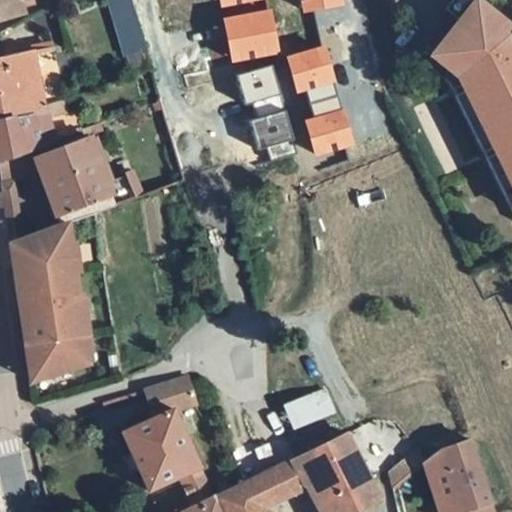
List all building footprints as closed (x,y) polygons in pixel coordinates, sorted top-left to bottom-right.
[(0,0),(0,22),(27,18),(23,4),(34,0),(0,0)] [(125,55),(146,49),(132,0),(120,0),(111,3),(125,55)] [(342,0),(302,0),(305,12),(343,5),(342,0)] [(477,0),(427,63),(452,83),(511,206),(511,26),(477,0)] [(272,12),(226,20),(234,60),(279,52),(272,12)] [(326,48),(288,58),(297,92),(307,89),(332,82),(335,81),(326,48)] [(37,55),(43,98),(62,90),(58,51),(37,55)] [(0,62),(0,126),(45,117),(43,98),(37,55),(0,62)] [(279,96),(272,67),(239,75),(247,104),(254,103),(278,96),(279,96)] [(332,82),(307,89),(316,120),(341,114),(332,82)] [(278,96),(254,103),(258,118),(282,111),(278,96)] [(293,140),(286,111),(282,111),(258,118),(254,119),(261,148),(268,146),(291,140),(293,140)] [(316,120),(306,123),(315,156),(353,146),(344,113),(341,114),(316,120)] [(0,164),(21,157),(50,146),(45,117),(0,126),(0,164)] [(28,177),(44,222),(113,195),(111,191),(91,139),(23,164),(28,177)] [(291,140),(268,146),(271,160),(295,153),(291,140)] [(21,157),(0,164),(0,174),(2,184),(14,180),(28,177),(23,164),(21,157)] [(19,216),(14,180),(2,184),(7,217),(19,216)] [(44,222),(49,233),(68,226),(101,214),(136,200),(130,185),(111,191),(113,195),(44,222)] [(7,217),(12,247),(23,243),(19,216),(7,217)] [(23,243),(12,247),(22,313),(28,312),(33,342),(27,343),(27,344),(52,341),(57,368),(74,362),(75,369),(91,365),(90,357),(93,356),(84,301),(80,302),(76,277),(80,276),(76,250),(72,252),(68,226),(49,233),(23,243)] [(28,312),(22,313),(27,343),(33,342),(28,312)] [(33,383),(75,369),(74,362),(57,368),(52,341),(27,344),(33,383)] [(183,475),(201,468),(176,415),(203,405),(191,376),(148,389),(161,419),(126,434),(148,489),(183,475)] [(325,386),(283,403),(293,429),(336,412),(325,386)] [(320,511),(358,511),(381,496),(349,434),(297,458),(309,486),(320,511)] [(495,511),(472,437),(468,438),(455,442),(442,449),(428,460),(418,467),(422,478),(449,471),(462,511),(495,511)] [(403,461),(411,474),(418,467),(428,460),(421,449),(403,461)] [(309,486),(297,458),(278,466),(290,495),(309,486)] [(388,470),(392,488),(411,474),(403,461),(388,470)] [(220,511),(258,511),(264,509),(290,495),(278,466),(238,484),(214,496),(220,511)] [(201,468),(183,475),(196,506),(214,496),(201,468)] [(220,511),(214,496),(196,506),(183,511),(220,511)]
